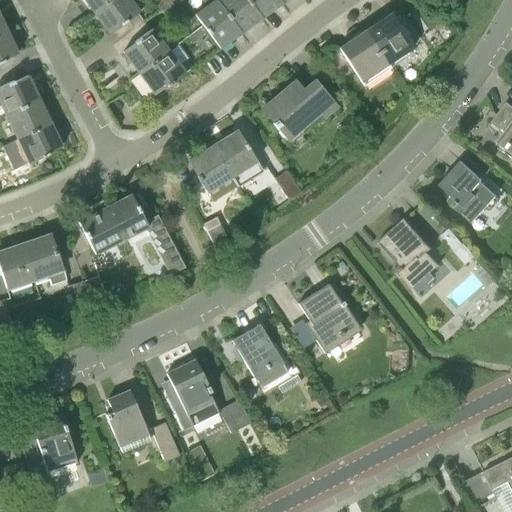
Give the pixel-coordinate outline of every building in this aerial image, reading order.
[(84,0),(93,12),(109,0),(84,0)] [(131,0),(109,0),(93,12),(109,33),(140,12),(131,0)] [(152,0),(160,10),(173,0),(152,0)] [(184,0),(173,0),(160,10),(168,20),(188,5),(184,0)] [(219,49),(241,33),(216,0),(213,0),(194,14),(219,49)] [(216,0),(241,33),(261,18),(248,0),(216,0)] [(248,0),(261,18),(282,3),(279,0),(248,0)] [(366,31),(389,65),(415,48),(392,13),(366,31)] [(137,73),(168,50),(152,29),(134,42),(135,44),(122,53),(137,73)] [(6,30),(0,32),(0,64),(5,62),(4,60),(18,54),(6,30)] [(389,65),(366,31),(365,30),(338,48),(362,83),(389,65)] [(168,50),(137,73),(154,95),(166,86),(167,87),(184,73),(168,50)] [(0,118),(6,116),(39,100),(28,76),(14,82),(13,81),(0,87),(0,118)] [(261,110),(289,142),(321,115),(324,119),(337,108),(315,82),(304,92),(295,81),(261,110)] [(17,140),(51,124),(39,100),(6,116),(17,140)] [(499,142),(511,151),(511,106),(507,103),(492,123),(501,131),(502,129),(506,132),(499,142)] [(51,124),(17,140),(29,164),(49,155),(48,154),(62,147),(51,124)] [(212,146),(233,178),(238,187),(262,172),(236,131),(212,146)] [(209,193),(233,178),(212,146),(189,161),(209,193)] [(453,205),(472,223),(496,196),(481,182),(482,180),(461,160),(440,185),(457,200),(453,205)] [(289,201),(301,192),(285,171),(274,180),(289,201)] [(78,222),(96,256),(138,234),(161,280),(185,268),(157,215),(146,221),(131,194),(108,207),(104,200),(89,208),(93,215),(78,222)] [(216,248),(229,241),(216,217),(203,224),(216,248)] [(378,242),(401,268),(396,273),(398,275),(399,275),(413,290),(439,266),(427,253),(431,249),(405,219),(378,242)] [(454,252),(463,244),(449,228),(440,236),(454,252)] [(22,244),(35,282),(49,277),(51,285),(64,281),(49,235),(22,244)] [(0,267),(8,291),(35,282),(22,244),(0,251),(0,267)] [(93,303),(106,299),(98,276),(85,280),(93,303)] [(80,308),(93,303),(85,280),(72,285),(80,308)] [(310,321),(305,324),(324,353),(360,330),(343,301),(340,304),(328,286),(299,304),(310,321)] [(0,330),(13,327),(5,300),(0,300),(0,330)] [(236,349),(260,389),(287,373),(259,324),(245,333),(250,340),(236,349)] [(195,360),(166,374),(191,424),(218,411),(209,393),(210,392),(195,360)] [(112,412),(105,415),(119,447),(148,435),(130,391),(107,400),(112,412)] [(231,434),(251,423),(238,400),(218,411),(231,434)] [(32,428),(45,468),(76,459),(65,425),(62,426),(60,419),(32,428)] [(163,460),(178,454),(164,421),(150,428),(163,460)] [(511,457),(483,472),(492,490),(508,482),(511,490),(511,457)] [(0,481),(2,481),(6,498),(32,492),(22,463),(0,467),(0,481)]
